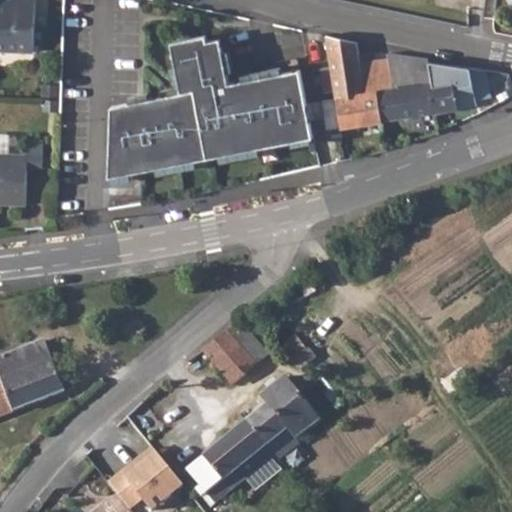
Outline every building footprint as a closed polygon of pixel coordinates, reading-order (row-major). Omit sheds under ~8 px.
[(0,0),(0,49),(34,51),(35,0),(11,0),(12,0),(2,0),(0,0)] [(109,106),(107,175),(314,137),(298,67),(227,82),(218,37),(205,41),(203,34),(168,42),(178,90),(109,106)] [(357,43),(328,36),(333,69),(336,89),(342,126),(383,120),(378,89),(365,91),(360,62),(357,43)] [(393,86),(378,89),(383,120),(435,112),(428,63),(427,58),(388,54),(388,57),(393,86)] [(388,57),(373,59),(378,89),(393,86),(388,57)] [(373,59),(360,62),(365,91),(378,89),(373,59)] [(486,70),(428,63),(435,112),(477,105),(478,113),(502,100),(500,93),(491,95),(486,70)] [(336,89),(333,69),(323,70),(326,91),(336,89)] [(477,105),(435,112),(436,121),(475,115),(478,113),(477,105)] [(25,151),(0,150),(0,201),(25,201),(26,164),(41,164),(42,136),(25,136),(25,151)] [(238,321),(202,351),(232,385),(267,355),(238,321)] [(44,340),(0,357),(0,415),(64,392),(44,340)] [(267,405),(248,420),(277,454),(319,419),(284,376),(260,396),(267,405)] [(97,442),(90,449),(108,470),(138,444),(133,438),(158,416),(145,400),(97,442)] [(248,420),(187,470),(207,494),(213,490),(219,497),(231,491),(277,454),(248,420)] [(138,444),(108,470),(142,511),(179,511),(187,506),(138,444)]
